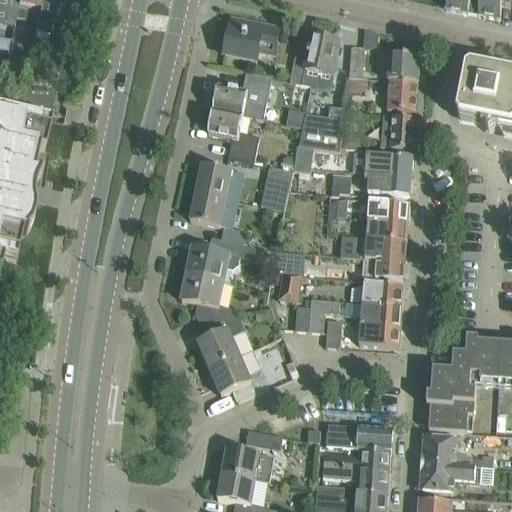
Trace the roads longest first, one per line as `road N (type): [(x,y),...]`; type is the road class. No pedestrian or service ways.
road 1 (tertiary): [(83,486),(106,290),(179,0)]
road 2 (tertiary): [(140,0),(96,200),(57,484)]
road 3 (residential): [(208,433),(148,301),(201,40)]
road 4 (residential): [(410,373),(426,147),(455,34)]
road 5 (residential): [(208,433),(352,369),(410,373)]
road 6 (residential): [(455,34),(294,0)]
road 7 (residential): [(405,511),(410,373)]
